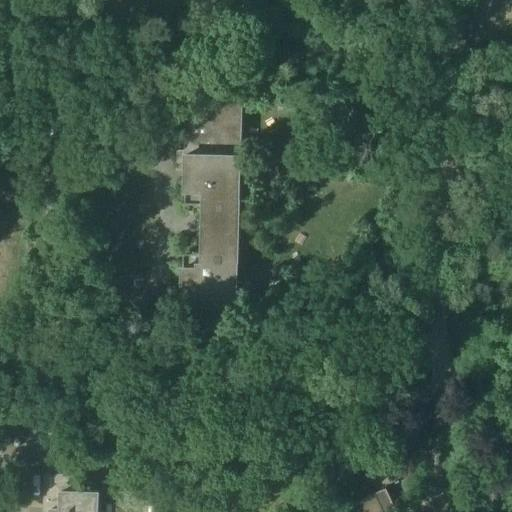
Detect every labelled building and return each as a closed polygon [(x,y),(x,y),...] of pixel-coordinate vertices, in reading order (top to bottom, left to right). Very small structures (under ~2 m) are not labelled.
[(237,282),(241,96),(189,94),(188,150),(179,150),(178,168),(187,169),(187,201),(205,202),(204,252),(186,251),(184,301),(236,303),(245,303),(245,282),(237,282)] [(271,278),(284,279),(284,265),(276,265),(271,270),(271,278)] [(271,293),(282,293),(283,280),(271,279),(271,293)] [(49,432),(48,444),(68,444),(68,433),(49,432)] [(385,462),(390,472),(394,480),(401,477),(408,474),(414,471),(406,453),(385,462)] [(128,501),(111,500),(108,500),(108,509),(99,509),(99,490),(73,489),(73,474),(64,474),(64,465),(49,465),(49,474),(47,473),(45,511),(154,511),(155,502),(128,501)] [(398,511),(387,487),(336,511),(398,511)]
